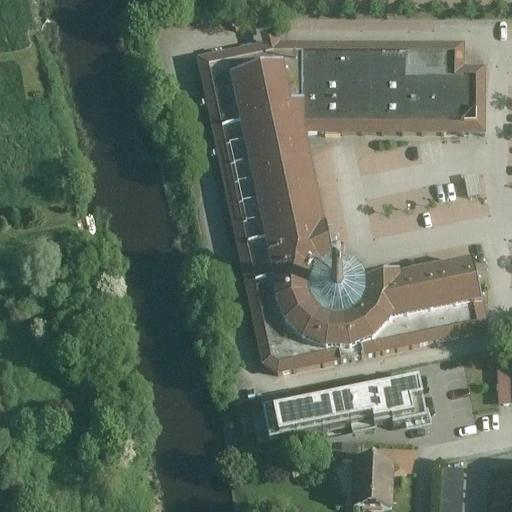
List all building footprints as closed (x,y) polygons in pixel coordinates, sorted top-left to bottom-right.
[(218,168),(311,151),(309,137),(303,45),(280,44),(276,32),(261,36),(263,46),(196,60),(218,168)] [(309,137),(444,136),(443,69),(467,68),(467,45),(303,45),(309,137)] [(443,69),(444,136),(488,137),(488,68),(467,68),(443,69)] [(311,151),(218,168),(238,255),(331,233),(311,151)] [(337,260),(331,233),(238,255),(265,370),(280,380),(386,355),(408,351),(393,278),(370,281),(366,272),(358,264),(347,260),(337,260)] [(477,262),(437,269),(453,342),(493,334),(492,329),(477,262)] [(437,269),(393,278),(408,351),(453,342),(437,269)] [(511,406),(511,370),(503,370),(504,407),(511,406)] [(422,385),(265,416),(271,447),(377,426),(378,431),(396,428),(397,433),(430,426),(422,385)] [(394,511),(396,464),(357,462),(355,511),(394,511)] [(464,511),(465,473),(444,472),(443,511),(464,511)]
